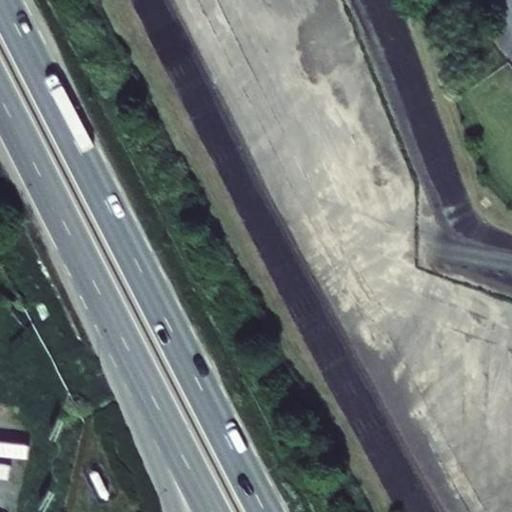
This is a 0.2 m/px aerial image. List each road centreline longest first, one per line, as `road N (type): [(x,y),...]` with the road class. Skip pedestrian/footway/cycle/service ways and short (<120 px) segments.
road 1 (primary): [(262,511),(2,0)]
road 2 (primary): [(0,99),(210,511)]
